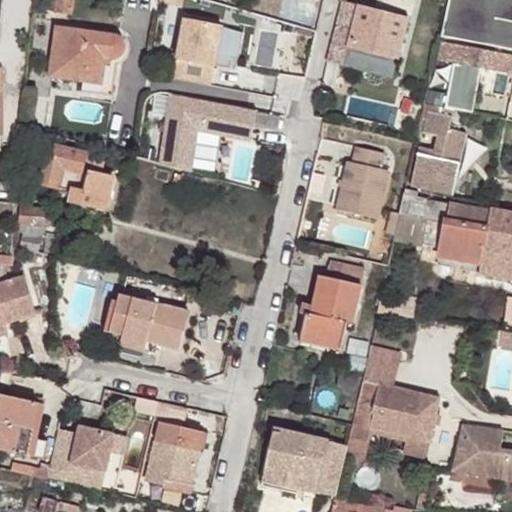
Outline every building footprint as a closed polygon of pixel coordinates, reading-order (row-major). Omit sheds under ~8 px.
[(47,0),(46,10),(70,14),(71,0),(47,0)] [(280,0),(277,10),(313,22),(320,0),(280,0)] [(342,1),(327,61),(392,77),(407,16),(342,0),(342,1)] [(511,0),(448,0),(441,36),(511,50),(511,0)] [(220,26),(183,18),(172,78),(209,85),(220,26)] [(55,27),(48,77),(82,82),(81,91),(111,96),(113,86),(101,84),(105,58),(113,59),(116,59),(120,56),(123,53),(124,48),(122,42),(119,38),(116,36),(55,27)] [(511,63),(511,55),(440,42),(438,59),(457,62),(454,80),(451,80),(445,108),(449,109),(456,110),(472,113),(477,84),(475,84),(479,66),(510,72),(511,63)] [(105,58),(101,84),(113,86),(116,59),(113,59),(105,58)] [(255,109),(171,94),(159,164),(187,172),(188,167),(192,138),(185,136),(186,128),(199,130),(200,122),(251,132),(255,109)] [(418,153),(411,186),(432,190),(432,191),(452,195),(467,134),(449,130),(453,117),(447,116),(449,109),(445,108),(424,104),(418,133),(437,137),(433,151),(418,147),(417,153),(418,153)] [(447,116),(453,117),(456,110),(449,109),(447,116)] [(250,139),(251,132),(200,122),(199,130),(186,128),(185,136),(192,138),(188,167),(211,172),(218,134),(250,139)] [(45,144),(35,183),(72,191),(70,202),(107,210),(114,178),(100,176),(80,171),(86,154),(45,144)] [(347,162),(336,210),(379,219),(389,171),(382,170),(385,154),(355,147),(351,163),(347,162)] [(85,157),(80,171),(100,176),(105,161),(85,157)] [(440,249),(439,257),(480,264),(478,274),(511,280),(511,213),(490,209),(490,211),(417,197),(418,191),(405,189),(399,215),(394,236),(393,240),(440,249)] [(20,208),(19,224),(46,226),(48,210),(20,208)] [(385,234),(394,236),(399,215),(390,212),(385,234)] [(439,257),(437,266),(478,274),(480,264),(439,257)] [(306,314),(302,334),(342,343),(347,322),(352,324),(365,268),(330,260),(325,278),(320,277),(313,305),(311,315),(306,314)] [(213,275),(209,289),(233,296),(237,281),(213,275)] [(0,336),(8,334),(5,325),(2,318),(34,308),(24,276),(0,283),(0,336)] [(114,299),(105,330),(124,335),(122,341),(147,348),(148,340),(180,349),(190,312),(121,293),(119,300),(114,299)] [(415,300),(381,296),(378,312),(413,317),(415,300)] [(299,313),(306,314),(311,315),(313,305),(302,303),(299,313)] [(2,318),(5,325),(36,315),(34,308),(2,318)] [(420,342),(461,341),(460,328),(420,329),(420,342)] [(511,331),(498,330),(496,344),(511,346),(511,331)] [(344,370),(364,374),(370,348),(371,343),(352,339),(344,370)] [(364,374),(353,424),(347,446),(346,454),(364,457),(372,427),(408,436),(430,441),(441,397),(393,385),(400,355),(370,348),(364,374)] [(0,395),(0,449),(27,455),(39,404),(0,395)] [(138,397),(135,411),(155,415),(158,402),(138,397)] [(163,485),(164,479),(190,486),(203,433),(182,427),(187,408),(158,402),(155,415),(154,421),(159,422),(145,481),(163,485)] [(39,404),(27,455),(33,456),(45,405),(39,404)] [(503,430),(461,425),(451,470),(511,480),(511,451),(500,450),(503,430)] [(49,469),(47,478),(46,479),(100,490),(109,452),(113,434),(78,426),(77,435),(75,442),(56,438),(49,469)] [(274,430),(265,469),(287,474),(284,486),(315,493),(326,442),(274,430)] [(57,431),(56,438),(75,442),(77,435),(57,431)] [(126,437),(113,434),(109,452),(123,456),(126,437)] [(425,459),(430,441),(408,436),(404,454),(425,459)] [(326,442),(315,493),(335,497),(346,454),(347,446),(326,442)] [(11,470),(32,475),(33,466),(13,461),(11,470)] [(33,466),(32,475),(47,478),(49,469),(33,466)] [(262,481),(284,486),(287,474),(265,469),(262,481)] [(163,485),(162,488),(188,495),(190,486),(164,479),(163,485)] [(385,511),(386,508),(335,497),(331,511),(385,511)] [(42,499),(38,511),(56,511),(59,503),(42,499)] [(77,511),(79,508),(59,503),(56,511),(77,511)]
